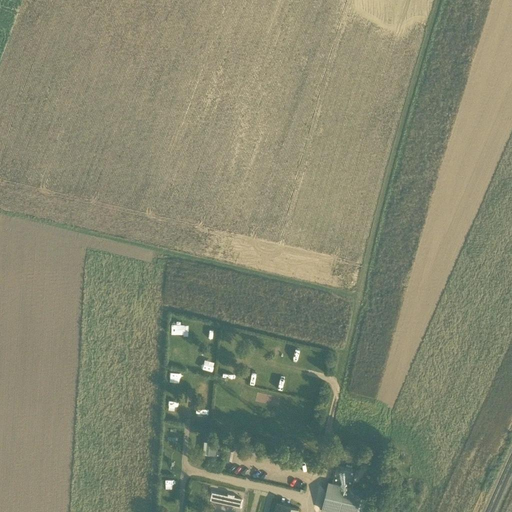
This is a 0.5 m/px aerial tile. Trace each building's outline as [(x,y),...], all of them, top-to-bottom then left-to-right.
[(213,367),(213,356),(204,356),(204,367),(213,367)] [(217,456),(218,443),(209,442),(208,455),(217,456)] [(294,450),(302,452),(304,444),(295,442),(294,450)] [(330,511),(357,511),(363,490),(329,482),(322,510),(330,511)] [(217,493),(216,501),(240,507),(242,499),(233,497),(233,495),(227,494),(227,496),(217,493)] [(297,511),(298,509),(275,503),(272,511),(297,511)]
